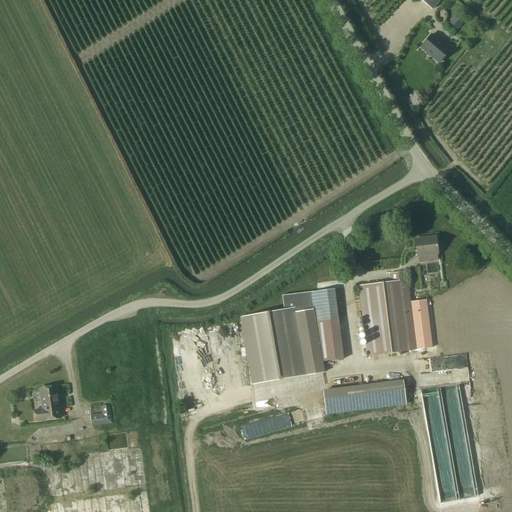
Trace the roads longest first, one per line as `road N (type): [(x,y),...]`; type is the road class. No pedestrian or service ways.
road 1 (unclassified): [(0,371),(131,305),(203,303),(239,292),(427,168)]
road 2 (unclassified): [(427,168),(331,0)]
